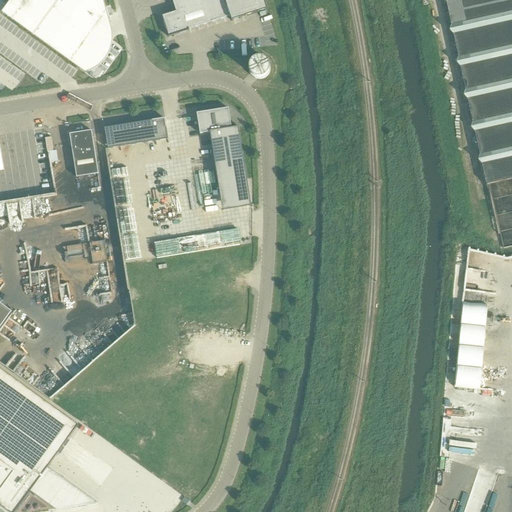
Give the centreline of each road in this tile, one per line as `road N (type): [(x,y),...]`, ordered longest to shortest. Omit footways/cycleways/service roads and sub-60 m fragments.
road 1 (unclassified): [(204,511),(231,469),(259,350),(269,253),(266,131),(258,106),(229,81),(142,86)]
road 2 (unclassified): [(0,109),(142,86)]
